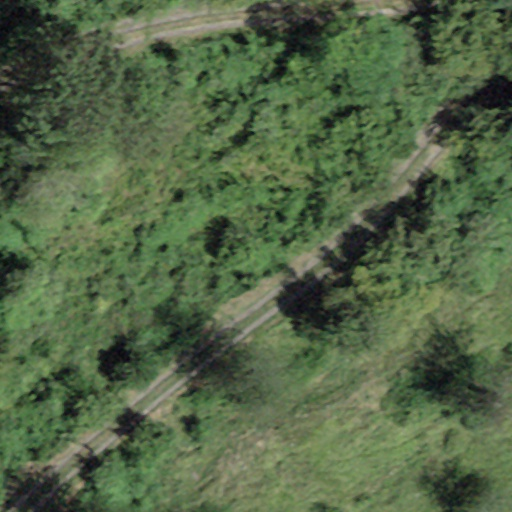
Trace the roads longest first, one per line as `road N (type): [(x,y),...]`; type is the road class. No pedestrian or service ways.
road 1 (track): [(511,80),(340,255),(21,511)]
road 2 (track): [(0,84),(146,32),(421,0)]
